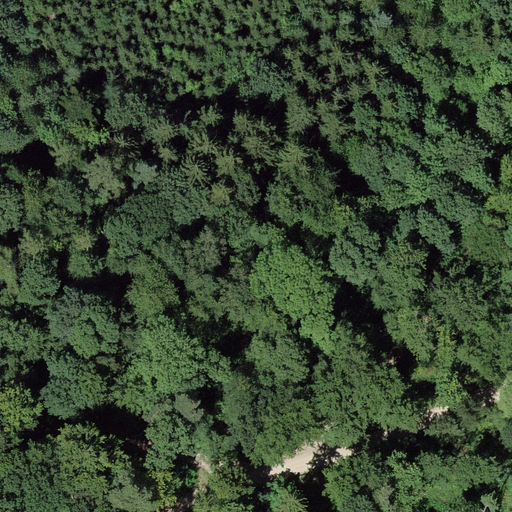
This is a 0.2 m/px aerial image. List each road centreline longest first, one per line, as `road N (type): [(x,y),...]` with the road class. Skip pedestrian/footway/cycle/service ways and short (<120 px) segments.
road 1 (track): [(162,511),(511,390)]
road 2 (track): [(301,460),(511,196)]
road 3 (track): [(251,476),(0,421)]
